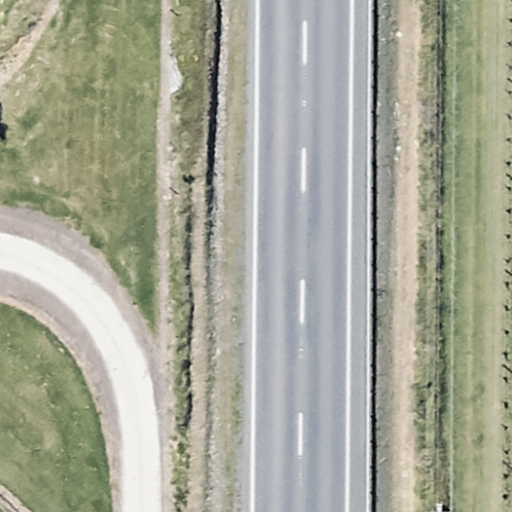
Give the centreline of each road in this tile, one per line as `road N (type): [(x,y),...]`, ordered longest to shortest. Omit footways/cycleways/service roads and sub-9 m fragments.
road 1 (trunk): [(296,511),(301,0)]
road 2 (track): [(0,262),(49,269),(119,364),(136,511)]
